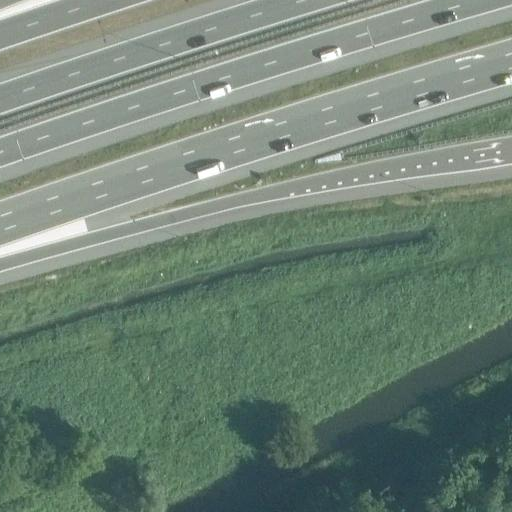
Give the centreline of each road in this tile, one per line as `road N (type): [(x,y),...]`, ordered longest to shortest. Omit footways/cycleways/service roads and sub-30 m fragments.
road 1 (motorway): [(0,228),(511,67)]
road 2 (motorway): [(0,254),(89,241),(288,190),(511,152)]
road 3 (motorway): [(0,148),(481,0)]
road 4 (motorway): [(310,0),(0,99)]
